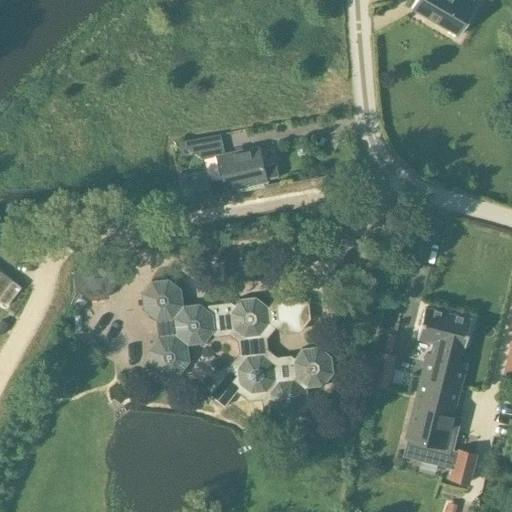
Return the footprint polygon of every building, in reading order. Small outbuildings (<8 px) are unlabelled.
[(417,0),(412,9),(458,35),(473,9),(465,5),(468,0),(417,0)] [(257,147),(216,157),(224,191),(265,181),(279,177),(275,162),(262,165),(257,147)] [(209,176),(180,181),(183,203),(212,197),(210,182),(209,176)] [(0,267),(12,267),(12,242),(0,242),(0,267)] [(106,298),(115,285),(115,269),(102,258),(83,261),(75,274),(61,274),(62,291),(77,290),(89,300),(106,298)] [(210,391),(211,392),(208,395),(223,407),(236,392),(247,401),(261,400),(261,404),(280,419),(297,417),(308,405),(306,388),(322,386),(332,375),(331,356),(318,346),(301,348),(294,357),(291,357),(292,361),(274,363),(262,352),(260,336),(270,324),(268,306),(255,296),(238,298),(228,311),(212,313),(198,303),(182,305),(180,288),(167,277),(151,280),(141,294),(142,310),(155,320),(157,337),(147,350),(149,367),(162,377),(179,375),(189,361),(187,346),(204,344),(211,335),(211,337),(228,335),(237,341),(239,352),(229,364),(217,355),(207,367),(215,373),(216,384),(210,391)] [(423,308),(416,338),(433,342),(429,355),(425,354),(424,358),(423,362),(420,375),(459,385),(462,372),(464,363),(456,361),(459,349),(462,349),(470,320),(448,314),(423,308)] [(511,336),(502,376),(511,378),(511,336)] [(387,389),(395,356),(377,351),(373,368),(369,384),(373,385),(387,389)] [(406,438),(404,448),(418,451),(435,456),(448,459),(455,432),(447,430),(451,415),(459,385),(420,375),(404,437),(406,438)] [(456,451),(449,478),(467,483),(474,455),(456,451)] [(439,511),(450,511),(453,503),(442,501),(439,511)]
